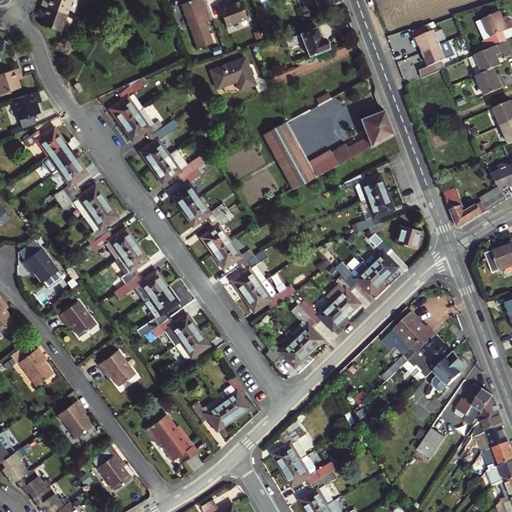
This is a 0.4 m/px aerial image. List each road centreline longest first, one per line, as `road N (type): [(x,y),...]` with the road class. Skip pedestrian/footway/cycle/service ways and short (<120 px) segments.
road 1 (residential): [(287,405),(72,113),(29,32),(15,23)]
road 2 (residential): [(0,284),(172,503)]
road 3 (tertiary): [(356,0),(450,250)]
road 4 (residential): [(450,250),(287,405)]
road 5 (tertiary): [(450,250),(511,410)]
